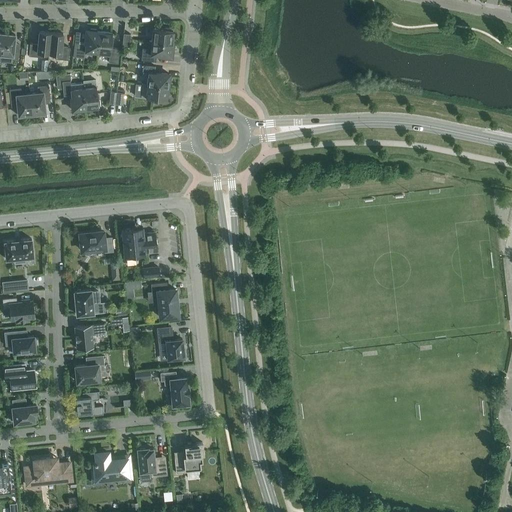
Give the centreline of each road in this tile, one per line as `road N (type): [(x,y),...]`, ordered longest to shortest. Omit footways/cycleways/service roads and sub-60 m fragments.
road 1 (residential): [(61,429),(210,412),(187,205),(57,217)]
road 2 (secondary): [(275,511),(254,444),(227,216)]
road 3 (residential): [(193,9),(189,92),(176,118),(0,137)]
road 4 (secondary): [(301,127),(398,123),(511,145)]
road 5 (residential): [(61,429),(57,217)]
road 6 (residential): [(193,9),(0,15)]
road 7 (tertiary): [(138,145),(0,158)]
